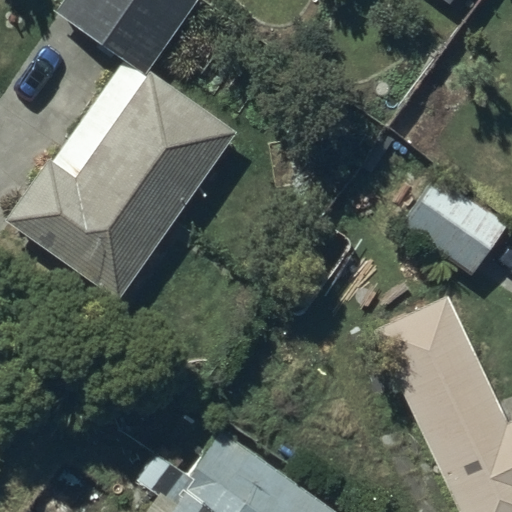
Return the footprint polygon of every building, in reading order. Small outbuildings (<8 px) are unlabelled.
[(55,0),(53,2),(122,51),(142,65),(189,0),(55,0)] [(49,150),(47,149),(2,211),(115,292),(236,123),(147,59),(143,66),(122,51),(49,150)] [(436,164),(398,218),(468,270),(507,215),(436,164)] [(447,284),(370,320),(461,511),(511,511),(511,407),(505,411),(447,284)] [(153,487),(135,511),(329,511),(337,501),(221,423),(191,467),(154,442),(133,474),(153,487)]
